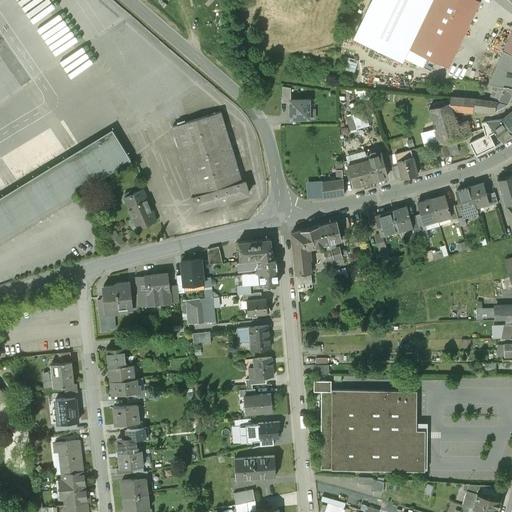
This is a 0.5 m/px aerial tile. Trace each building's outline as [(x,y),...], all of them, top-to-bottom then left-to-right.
[(409,48),(431,0),(370,0),(353,38),(402,61),(404,57),(423,66),(427,57),(409,48)] [(479,1),(477,0),(431,0),(409,48),(427,57),(448,67),(479,1)] [(503,50),(511,55),(511,30),(503,50)] [(507,86),(511,87),(511,55),(503,50),(487,84),(495,85),(504,86),(506,87),(507,86)] [(84,93),(101,119),(124,105),(108,79),(101,84),(103,87),(91,95),(88,90),(84,93)] [(489,98),(498,100),(504,86),(495,85),(489,98)] [(290,102),(290,99),(290,87),(282,86),(282,102),(290,102)] [(511,87),(507,86),(506,87),(504,86),(498,100),(508,102),(511,94),(511,93),(511,87)] [(474,97),(450,96),(449,102),(429,108),(435,129),(456,123),(451,111),(472,112),(472,108),(494,111),(495,110),(507,104),(496,100),(474,97)] [(290,99),(290,102),(290,118),(309,118),(309,109),(309,99),(290,99)] [(345,118),(350,131),(362,128),(361,126),(367,124),(362,105),(350,109),(351,116),(345,118)] [(435,129),(429,108),(416,111),(422,132),(435,129)] [(221,111),(173,124),(193,195),(241,182),(221,111)] [(511,112),(503,119),(502,119),(511,131),(511,112)] [(502,142),(511,133),(511,131),(502,119),(482,122),(485,135),(469,143),(475,155),(495,146),(489,135),(494,132),(502,142)] [(456,125),(456,123),(435,129),(422,132),(426,146),(437,143),(469,133),(465,122),(456,125)] [(114,132),(0,201),(0,238),(131,159),(114,132)] [(445,141),(437,143),(440,157),(448,155),(445,141)] [(379,146),(365,150),(367,158),(366,158),(366,159),(367,159),(373,180),(374,180),(377,181),(379,180),(381,178),(387,176),(379,146)] [(367,158),(365,150),(346,155),(347,159),(349,164),(366,159),(366,158),(367,158)] [(412,157),(410,150),(394,154),(397,166),(400,177),(401,179),(417,174),(412,157)] [(342,175),(350,173),(348,164),(349,164),(347,159),(341,161),(341,164),(342,170),(342,175)] [(353,185),(373,180),(367,159),(366,159),(349,164),(348,164),(350,173),(353,185)] [(400,177),(397,166),(392,168),(395,178),(400,177)] [(506,179),(498,181),(505,204),(510,203),(509,201),(511,199),(511,175),(506,177),(506,179)] [(336,180),(323,182),(323,197),(343,194),(342,179),(336,180)] [(241,182),(193,195),(190,196),(194,208),(247,192),(244,181),(241,182)] [(323,197),(323,182),(307,184),(308,199),(323,197)] [(483,183),(470,187),(475,206),(488,202),(486,193),(483,183)] [(470,187),(456,191),(460,203),(463,214),(476,210),(475,206),(470,187)] [(156,220),(142,188),(124,196),(124,197),(125,196),(139,227),(137,227),(137,228),(156,220)] [(486,193),(488,202),(489,205),(498,202),(494,191),(486,193)] [(445,194),(431,198),(431,199),(437,218),(437,220),(450,216),(451,216),(448,207),(445,194)] [(424,222),(437,218),(431,199),(418,203),(418,202),(417,202),(421,214),(423,222),(424,222)] [(463,214),(460,203),(454,205),(458,217),(464,215),(463,214)] [(451,219),(458,217),(454,205),(448,207),(451,216),(450,216),(451,219)] [(393,210),(398,229),(399,230),(411,227),(412,226),(409,217),(406,206),(393,210)] [(393,210),(375,215),(380,234),(381,234),(398,229),(393,210)] [(419,228),(425,226),(424,222),(423,222),(421,214),(415,216),(419,227),(419,228)] [(411,227),(412,229),(419,227),(415,216),(415,215),(409,217),(412,226),(411,227)] [(466,222),(464,215),(458,217),(460,224),(466,222)] [(347,218),(341,219),(343,228),(349,227),(347,218)] [(437,220),(437,218),(424,222),(425,226),(426,228),(439,225),(437,220)] [(325,223),(330,242),(333,242),(341,239),(336,220),(325,223)] [(301,229),(292,232),(291,233),(294,261),(308,260),(307,249),(315,247),(315,246),(326,243),(330,242),(325,223),(301,229)] [(426,228),(425,226),(419,228),(421,236),(428,235),(426,228)] [(411,227),(399,230),(400,236),(413,233),(412,229),(411,227)] [(419,227),(412,229),(413,233),(414,239),(421,236),(419,228),(419,227)] [(116,232),(108,237),(118,249),(125,243),(116,232)] [(385,247),(381,234),(380,234),(374,236),(378,249),(385,247)] [(240,262),(272,259),(270,239),(238,242),(240,262)] [(336,266),(330,242),(326,243),(325,245),(327,250),(323,251),(328,270),(337,269),(336,266)] [(333,242),(330,242),(336,266),(344,264),(339,247),(336,248),(334,243),(333,242)] [(465,242),(456,244),(459,252),(467,250),(465,242)] [(429,261),(448,256),(445,246),(439,247),(440,250),(427,254),(429,261)] [(387,258),(385,247),(378,249),(381,260),(387,258)] [(240,262),(237,262),(237,269),(254,268),(255,266),(258,268),(259,270),(256,271),(256,273),(259,273),(277,271),(276,258),(272,259),(240,262)] [(201,259),(181,261),(182,274),(183,285),(184,285),(204,283),(203,278),(201,259)] [(308,260),(294,261),(296,274),(304,273),(310,272),(308,260)] [(259,273),(260,284),(278,282),(277,271),(259,273)] [(152,274),(144,275),(146,293),(137,294),(137,295),(138,307),(179,302),(179,297),(171,298),(170,286),(168,273),(158,274),(158,273),(151,274),(152,274)] [(260,284),(259,273),(256,273),(242,274),(243,285),(238,285),(239,295),(250,293),(249,285),(260,284)] [(304,273),(296,274),(296,279),(298,299),(302,299),(301,289),(305,288),(305,280),(304,273)] [(184,285),(183,285),(182,274),(176,275),(177,285),(178,293),(185,292),(184,285)] [(146,293),(144,275),(135,276),(137,294),(146,293)] [(205,298),(213,297),(210,277),(203,278),(204,283),(205,298)] [(116,286),(111,286),(114,311),(119,310),(119,308),(131,307),(130,296),(129,282),(116,283),(116,286)] [(171,298),(179,297),(178,293),(177,285),(170,286),(171,298)] [(104,296),(101,296),(98,299),(96,300),(100,329),(115,327),(113,311),(114,311),(111,286),(103,287),(104,296)] [(138,307),(137,295),(130,296),(131,307),(132,308),(138,307)] [(205,298),(185,300),(187,327),(215,324),(213,297),(205,298)] [(251,299),(247,300),(248,315),(267,313),(268,313),(269,312),(270,311),(270,310),(270,309),(269,308),(269,307),(268,307),(267,306),(266,307),(265,298),(261,298),(251,299)] [(511,307),(482,309),(482,319),(505,319),(511,318),(511,307)] [(501,326),(504,326),(505,324),(492,325),(493,338),(502,338),(504,329),(501,329),(501,326)] [(511,324),(505,324),(504,326),(501,326),(501,329),(504,329),(502,338),(511,337),(511,324)] [(268,325),(249,326),(250,336),(252,335),(253,340),(254,349),(270,347),(268,325)] [(238,341),(253,340),(252,335),(250,336),(249,326),(237,327),(238,341)] [(209,332),(192,333),(193,345),(210,344),(209,332)] [(174,333),(164,334),(165,342),(175,340),(174,333)] [(117,348),(124,347),(124,344),(131,344),(130,336),(116,337),(117,348)] [(470,339),(462,339),(463,348),(471,348),(470,339)] [(308,346),(308,354),(321,353),(320,346),(308,346)] [(117,348),(107,349),(109,367),(126,365),(124,347),(117,348)] [(511,348),(503,349),(504,353),(501,353),(501,356),(511,355),(511,348)] [(59,363),(71,362),(70,351),(58,353),(59,363)] [(271,357),(254,359),(255,368),(255,377),(264,376),(272,376),(271,357)] [(59,363),(50,364),(51,372),(53,386),(64,385),(73,384),(73,383),(71,362),(59,363)] [(126,365),(109,367),(110,381),(134,378),(132,364),(126,365)] [(327,365),(314,365),(314,374),(328,374),(328,365),(327,365)] [(53,386),(51,372),(41,373),(43,388),(53,386)] [(134,378),(110,381),(112,392),(114,394),(125,393),(141,391),(141,389),(140,383),(137,383),(137,377),(134,378)] [(321,390),(328,390),(328,380),(314,380),(314,391),(321,391),(321,390)] [(64,385),(64,392),(77,391),(76,383),(73,383),(73,384),(64,385)] [(255,388),(251,388),(245,389),(239,389),(239,396),(243,396),(255,395),(255,388)] [(144,389),(141,389),(141,391),(125,393),(126,399),(139,397),(145,397),(144,389)] [(328,390),(321,390),(321,391),(321,469),(414,469),(424,469),(424,461),(424,430),(415,430),(416,396),(416,391),(328,390)] [(255,395),(243,396),(245,413),(272,411),(270,394),(255,395)] [(55,400),(56,400),(59,423),(57,423),(77,421),(75,398),(74,397),(65,398),(55,399),(55,400)] [(127,404),(113,406),(115,424),(129,422),(139,421),(139,420),(137,404),(137,403),(127,404)] [(139,420),(139,421),(129,422),(130,429),(143,427),(142,420),(139,420)] [(279,422),(258,423),(259,438),(273,438),(278,437),(277,428),(279,428),(279,422)] [(143,427),(130,429),(126,429),(127,438),(116,439),(118,452),(137,450),(135,438),(148,436),(147,427),(143,427)] [(273,438),(259,438),(250,439),(251,448),(260,446),(273,445),(273,438)] [(83,471),(80,440),(55,443),(56,452),(59,452),(61,473),(83,471)] [(226,446),(214,449),(216,457),(228,454),(226,446)] [(137,450),(118,452),(120,467),(120,468),(128,467),(142,466),(140,449),(137,450)] [(55,474),(61,473),(59,452),(56,452),(53,452),(55,474)] [(274,456),(234,459),(235,479),(275,476),(274,456)] [(84,477),(83,471),(61,473),(62,480),(55,480),(58,500),(64,499),(65,505),(87,503),(86,496),(84,477)] [(123,496),(147,493),(145,477),(136,478),(121,480),(123,496)] [(382,492),(383,482),(371,478),(359,478),(359,484),(371,485),(370,491),(382,492)] [(469,484),(469,489),(477,490),(477,493),(501,500),(505,486),(504,486),(497,486),(469,484)] [(426,486),(424,494),(431,496),(433,488),(426,486)] [(232,494),(234,504),(254,500),(252,489),(232,494)] [(469,507),(472,508),(477,493),(477,490),(469,489),(467,489),(462,505),(469,507)] [(147,493),(123,496),(124,511),(127,511),(140,510),(149,509),(147,493)] [(472,508),(487,511),(497,511),(498,508),(501,500),(477,493),(472,508)] [(254,500),(234,504),(236,511),(244,511),(256,510),(254,500)] [(87,511),(87,503),(65,505),(64,505),(64,511),(87,511)] [(348,511),(349,509),(327,503),(324,511),(348,511)]
